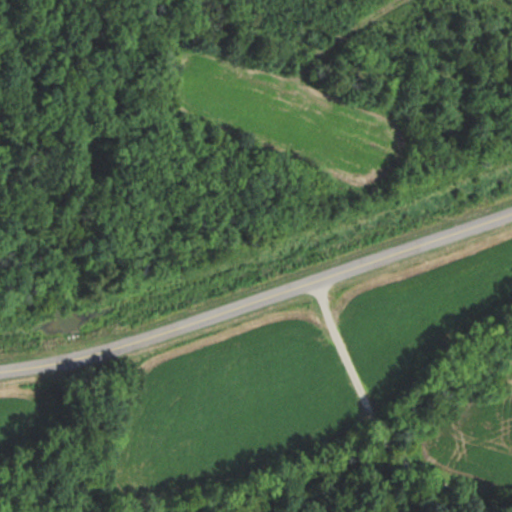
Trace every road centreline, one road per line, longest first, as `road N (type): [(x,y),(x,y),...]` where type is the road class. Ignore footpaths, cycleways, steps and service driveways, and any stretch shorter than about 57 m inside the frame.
road 1 (residential): [(0,369),(84,356),(511,211)]
road 2 (residential): [(466,511),(392,438),(313,282)]
